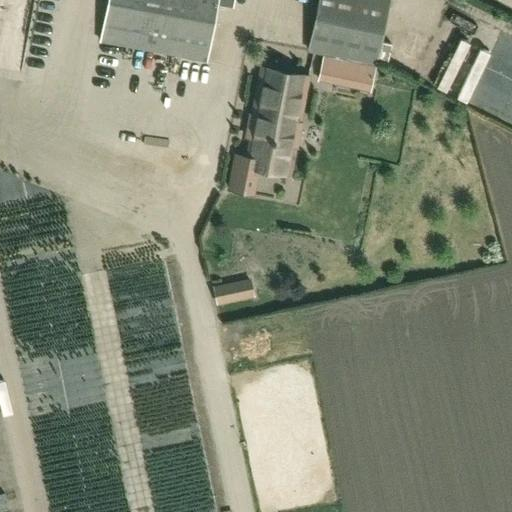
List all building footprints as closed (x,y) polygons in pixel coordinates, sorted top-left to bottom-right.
[(216,0),(106,0),(99,41),(206,61),(216,0)] [(318,0),(308,49),(375,63),(387,0),(318,0)] [(255,116),(251,138),(247,157),(235,155),(229,189),(252,193),(257,168),(287,173),(292,146),(297,147),(301,123),(300,123),(308,77),(291,74),(278,71),(261,68),(252,115),(252,116),(255,116)] [(193,92),(142,113),(148,127),(142,129),(148,143),(204,119),(193,92)] [(254,297),(250,279),(212,287),(216,306),(254,297)]
